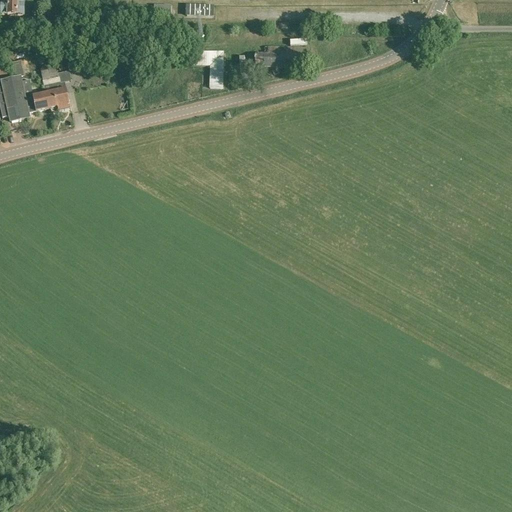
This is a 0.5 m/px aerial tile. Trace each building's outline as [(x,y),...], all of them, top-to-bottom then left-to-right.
[(1,6),(0,6),(0,17),(8,17),(8,18),(18,19),(18,18),(24,18),(25,4),(18,4),(18,0),(8,0),(8,3),(1,3),(1,6)] [(154,16),(171,16),(171,7),(154,7),(154,16)] [(186,17),(212,17),(213,8),(187,8),(186,17)] [(50,19),(50,34),(61,35),(61,20),(61,14),(51,13),(51,19),(50,19)] [(254,69),(310,70),(310,67),(316,67),(316,59),(311,60),(311,56),(312,48),(264,47),(264,55),(255,55),(254,69)] [(210,89),(223,89),(224,54),(194,54),(194,67),(210,68),(210,89)] [(69,61),(69,70),(78,70),(78,61),(69,61)] [(12,72),(14,80),(24,77),(21,62),(10,64),(11,73),(12,72)] [(29,115),(50,111),(58,109),(58,113),(71,110),(65,84),(72,82),(69,72),(59,74),(57,70),(41,73),(46,95),(34,98),(31,86),(23,88),(21,78),(3,82),(12,123),(30,120),(29,115)] [(90,115),(77,118),(80,134),(93,131),(90,115)] [(33,135),(30,126),(22,129),(26,138),(33,135)]
